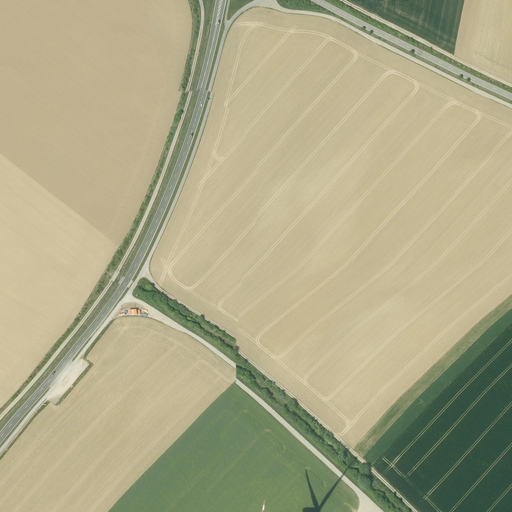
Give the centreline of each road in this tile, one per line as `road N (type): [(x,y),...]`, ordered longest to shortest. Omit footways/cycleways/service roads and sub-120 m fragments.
road 1 (secondary): [(0,463),(78,366),(156,225),(192,133),(223,0)]
road 2 (track): [(0,474),(107,335),(142,274),(189,166),(225,43)]
road 3 (track): [(0,446),(62,365),(131,249),(170,156),(201,44)]
road 4 (track): [(389,511),(158,300),(142,274)]
road 5 (track): [(123,308),(351,511)]
road 6 (track): [(511,114),(340,29),(280,17),(272,5)]
road 7 (tertiary): [(511,104),(301,0)]
road 8 (track): [(511,92),(327,0)]
